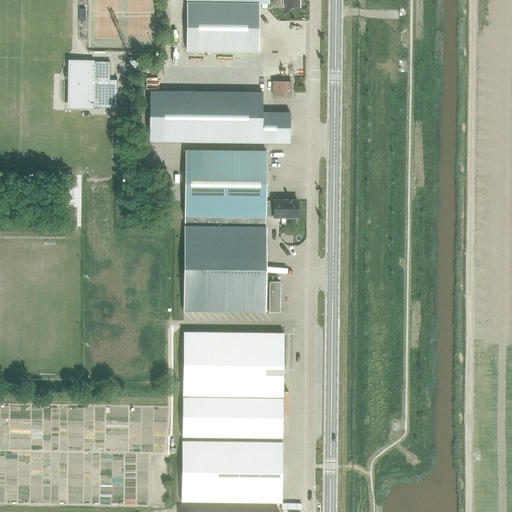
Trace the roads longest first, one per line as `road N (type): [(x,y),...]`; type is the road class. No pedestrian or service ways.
road 1 (secondary): [(329,511),(332,275)]
road 2 (unclassified): [(311,275),(309,511)]
road 3 (unclassified): [(315,0),(313,139)]
road 4 (secondary): [(333,139),(335,0)]
road 5 (unclassified): [(313,139),(311,275)]
road 6 (secondary): [(332,275),(333,139)]
road 7 (unknown): [(311,321),(185,319)]
